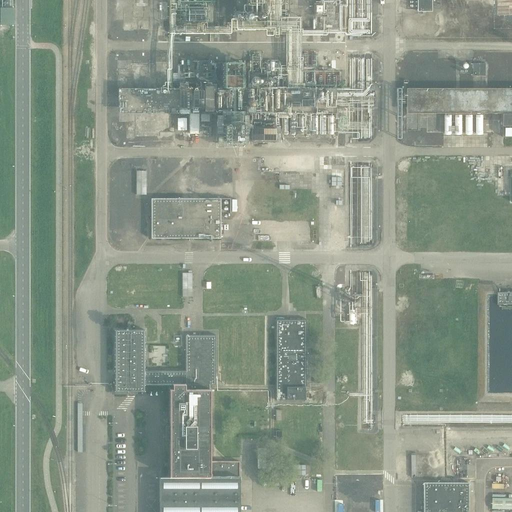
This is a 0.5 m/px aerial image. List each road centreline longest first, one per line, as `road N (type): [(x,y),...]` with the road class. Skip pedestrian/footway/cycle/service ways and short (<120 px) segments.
road 1 (unclassified): [(22,511),(23,0)]
road 2 (unclassified): [(100,392),(93,511)]
